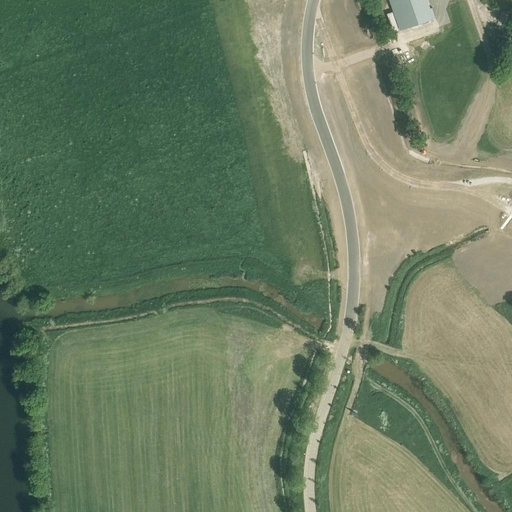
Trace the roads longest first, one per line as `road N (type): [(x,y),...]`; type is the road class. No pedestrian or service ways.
road 1 (unclassified): [(311,511),(313,448),(353,295),(310,60),(315,0)]
road 2 (track): [(511,212),(473,189),(405,178),(375,156),(358,135),(314,0)]
